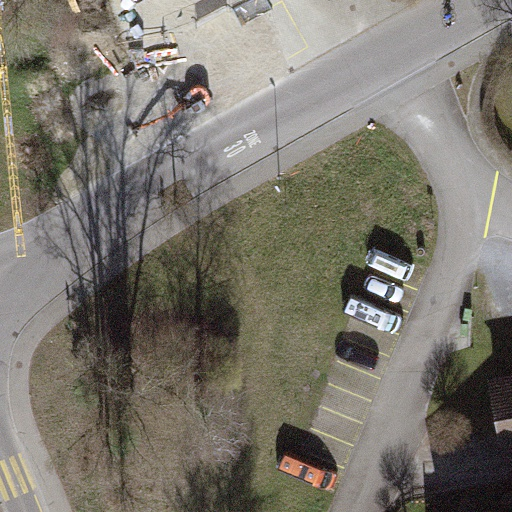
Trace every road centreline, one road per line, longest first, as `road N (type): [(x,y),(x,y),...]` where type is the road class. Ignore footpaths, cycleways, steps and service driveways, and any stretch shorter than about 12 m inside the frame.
road 1 (residential): [(0,280),(400,50)]
road 2 (residential): [(348,511),(466,208)]
road 3 (residential): [(466,208),(457,162),(400,50)]
